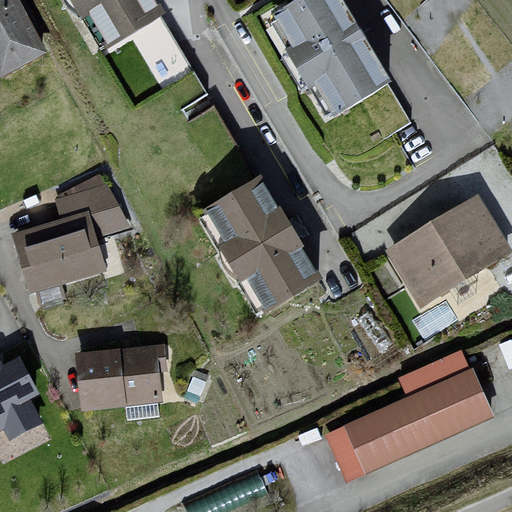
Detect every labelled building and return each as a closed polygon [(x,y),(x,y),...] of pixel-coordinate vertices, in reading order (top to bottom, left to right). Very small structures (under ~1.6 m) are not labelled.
[(16,0),(0,0),(0,73),(7,85),(48,60),(16,0)] [(153,0),(74,0),(107,58),(168,25),(153,0)] [(346,0),(326,0),(279,28),(341,125),(400,88),(346,0)] [(270,185),(214,218),(276,316),(327,288),(270,185)] [(65,225),(12,237),(33,296),(107,278),(98,242),(135,230),(108,187),(60,202),(65,225)] [(511,247),(483,202),(389,257),(422,313),(511,260),(511,247)] [(162,351),(78,360),(84,418),(169,409),(162,351)] [(409,405),(325,440),(344,489),(496,424),(464,356),(402,381),(409,405)] [(25,364),(0,374),(0,437),(9,435),(12,444),(46,429),(31,405),(45,399),(25,364)]
